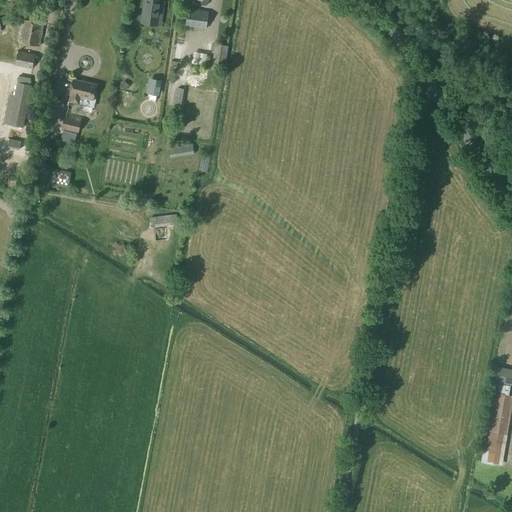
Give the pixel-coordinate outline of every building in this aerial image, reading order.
[(157,22),(159,0),(145,0),(143,20),(157,22)] [(185,27),(206,29),(208,12),(187,9),(185,27)] [(22,20),(18,42),(39,47),(43,24),(22,20)] [(211,65),(225,67),(228,48),(214,45),(211,65)] [(14,65),(32,69),(35,55),(17,51),(14,65)] [(8,94),(3,124),(9,125),(8,129),(20,131),(20,128),(23,128),(32,86),(29,85),(30,79),(19,77),(17,83),(16,82),(14,95),(8,94)] [(96,85),(74,80),(70,95),(71,95),(70,102),(79,104),(93,108),(95,99),(93,98),(96,97),(96,94),(95,92),(96,85)] [(129,86),(124,82),(120,87),(125,91),(129,86)] [(81,121),(66,117),(65,117),(62,129),(63,129),(60,140),(74,144),(77,132),(78,133),(81,121)] [(7,148),(19,150),(20,141),(8,139),(7,148)] [(169,159),(194,155),(192,144),(188,144),(188,142),(168,146),(169,159)] [(71,172),(51,169),(49,180),(48,184),(49,184),(47,190),(55,192),(56,185),(68,187),(69,184),(71,172)]
